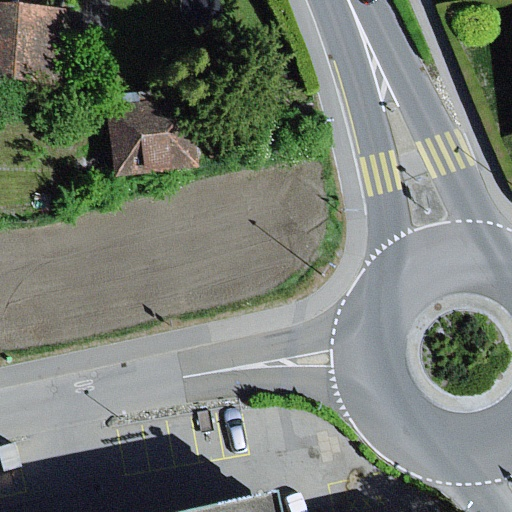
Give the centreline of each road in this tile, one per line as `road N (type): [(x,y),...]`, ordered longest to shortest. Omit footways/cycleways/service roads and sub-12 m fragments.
road 1 (primary): [(491,262),(348,0)]
road 2 (primary): [(344,0),(383,174),(389,291)]
road 3 (primary): [(389,291),(372,319),(368,374),(391,418),(438,446)]
